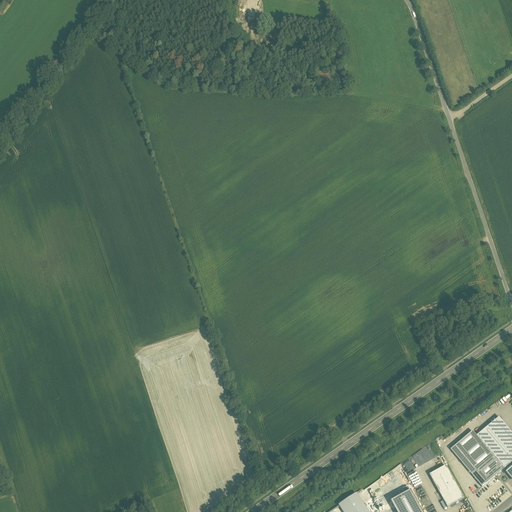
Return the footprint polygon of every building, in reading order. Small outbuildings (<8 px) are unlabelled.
[(259,20),(250,20),(251,31),(259,30),(259,20)] [(259,30),(251,31),(251,39),(253,39),(259,39),(259,30)] [(511,441),(496,422),(500,419),(499,418),(477,437),(504,470),(511,462),(511,441)] [(481,488),(504,470),(477,437),(473,432),(451,451),(481,488)] [(464,499),(446,467),(430,476),(447,508),(464,499)] [(391,502),(396,511),(421,511),(411,492),(391,502)] [(338,507),(341,511),(368,511),(356,495),(338,507)]
